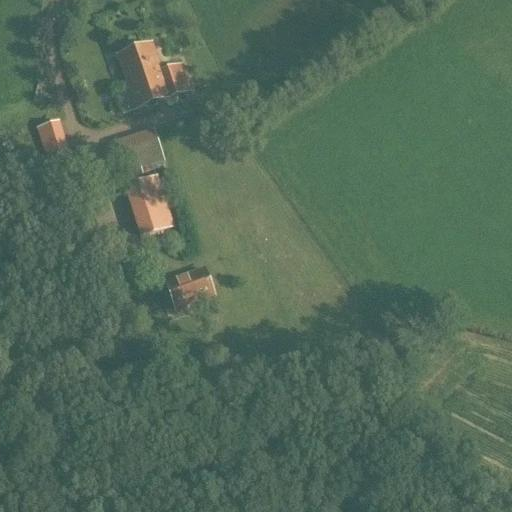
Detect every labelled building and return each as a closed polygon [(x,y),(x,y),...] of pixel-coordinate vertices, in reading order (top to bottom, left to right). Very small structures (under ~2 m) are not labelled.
[(180,68),(160,75),(151,47),(118,59),(137,112),(189,94),(180,68)] [(196,95),(205,119),(218,115),(209,90),(196,95)] [(154,131),(114,144),(125,180),(142,175),(141,170),(165,164),(154,131)] [(124,189),(139,239),(174,229),(159,178),(124,189)] [(205,269),(202,270),(164,284),(175,314),(212,300),(216,299),(205,269)]
